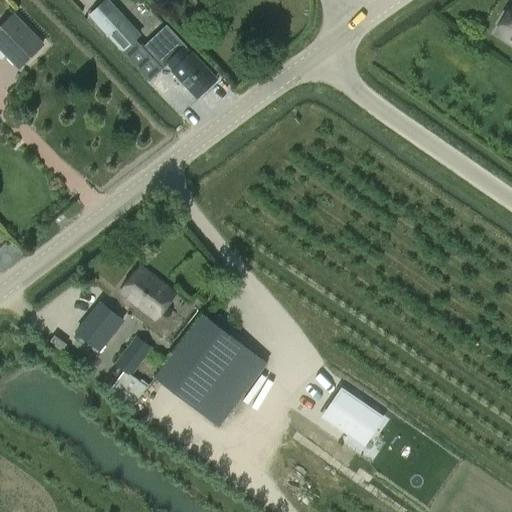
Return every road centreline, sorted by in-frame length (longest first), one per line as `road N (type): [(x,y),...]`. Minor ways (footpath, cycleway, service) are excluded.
road 1 (unclassified): [(314,53),(0,295)]
road 2 (unclassified): [(511,199),(352,89),(314,53)]
